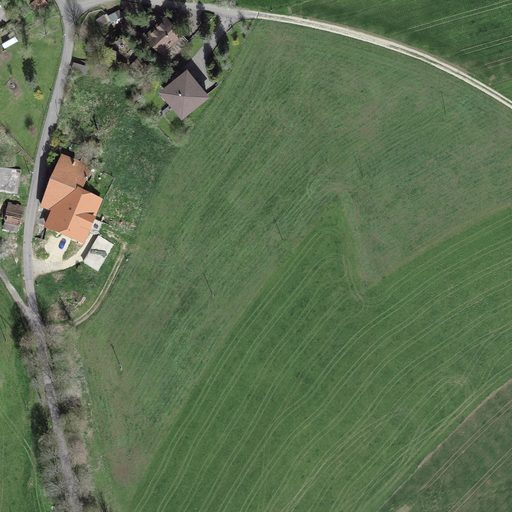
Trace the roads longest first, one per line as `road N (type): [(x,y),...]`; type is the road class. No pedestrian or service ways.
road 1 (residential): [(59,0),(68,24),(66,60),(27,242),(37,327)]
road 2 (track): [(249,12),(383,42),(511,105)]
road 3 (residential): [(76,511),(39,337)]
